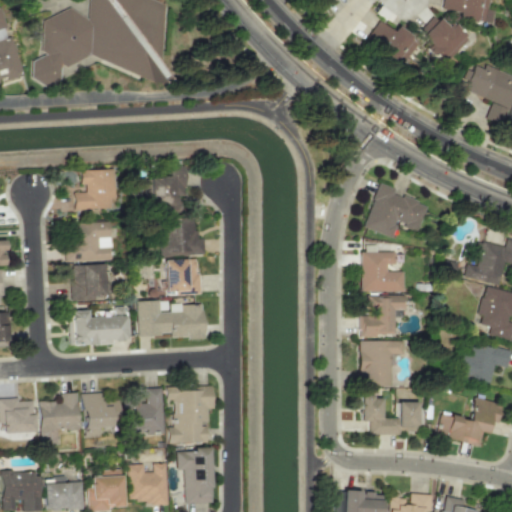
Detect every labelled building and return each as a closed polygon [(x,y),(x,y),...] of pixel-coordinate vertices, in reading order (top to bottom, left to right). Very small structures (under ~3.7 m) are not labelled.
[(85,0),(86,18),(67,5),(38,19),(36,49),(43,52),(29,59),(28,78),(43,84),(58,77),(58,61),(65,65),(88,52),(150,81),(156,77),(160,1),(157,0),(85,0)] [(440,0),(439,9),(455,12),(454,17),(480,22),(484,4),(485,5),(485,0),(440,0)] [(415,31),(427,43),(423,48),(436,61),(462,33),(450,22),(445,27),(431,15),(415,31)] [(390,31),(375,20),(361,41),(395,65),(413,40),(393,26),(390,31)] [(0,79),(19,74),(9,37),(0,39),(0,79)] [(511,88),(511,76),(481,65),(479,68),(465,63),(454,92),(462,96),(464,92),(488,101),(481,119),(498,125),(511,88)] [(181,166),(166,167),(166,176),(142,177),(143,193),(145,193),(146,206),(165,205),(165,212),(177,212),(176,198),(182,198),(181,166)] [(70,209),(105,208),(105,198),(111,198),(110,168),(78,169),(79,192),(70,192),(70,209)] [(360,227),(389,237),(394,223),(415,230),(424,204),(391,193),(392,188),(376,182),(360,227)] [(201,253),(200,237),(192,238),(191,215),(156,217),(158,254),(165,253),(165,246),(174,245),(175,255),(201,253)] [(71,222),(71,244),(61,244),(61,261),(107,260),(106,221),(71,222)] [(495,284),(499,263),(511,265),(511,240),(503,238),(501,246),(479,241),(474,263),(464,261),(460,278),(495,284)] [(357,252),(357,291),(400,290),(399,271),(384,271),(383,264),(391,264),(391,251),(357,252)] [(161,291),(172,290),(172,294),(197,293),(196,272),(193,272),(192,258),(160,259),(161,291)] [(101,263),(67,264),(68,300),(93,299),(93,294),(102,294),(101,263)] [(511,293),(511,292),(481,286),(470,332),(507,340),(511,323),(505,321),(511,293)] [(391,335),(391,310),(402,310),(402,295),(366,295),(366,315),(355,314),(355,335),(391,335)] [(134,335),(166,334),(166,338),(201,337),(200,303),(163,305),(163,300),(133,301),(134,335)] [(83,317),(83,310),(64,310),(65,344),(122,342),(121,315),(83,317)] [(387,353),(400,353),(399,340),(355,340),(355,386),(387,385),(387,353)] [(491,364),(503,367),(507,351),(471,342),(468,355),(460,353),(455,377),(486,384),(491,364)] [(203,442),(203,426),(197,426),(197,421),(204,421),(204,409),(209,409),(208,386),(162,387),(162,401),(169,401),(170,426),(164,426),(164,443),(203,442)] [(160,430),(157,387),(138,389),(139,397),(120,398),(123,433),(160,430)] [(414,433),(415,401),(395,401),(394,418),(378,418),(378,398),(369,398),(369,391),(357,391),(357,421),(366,421),(366,432),(414,433)] [(72,392),(57,393),(58,401),(34,402),(37,445),(53,444),(53,430),(74,429),(72,392)] [(77,393),(79,437),(95,436),(94,427),(108,426),(108,421),(116,420),(115,402),(99,403),(98,392),(77,393)] [(0,398),(0,432),(31,432),(30,400),(15,400),(15,398),(0,398)] [(475,445),(478,432),(484,433),(487,419),(494,420),(498,403),(470,398),(466,419),(437,413),(432,437),(475,445)] [(172,449),(173,470),(179,470),(180,503),(208,502),(206,449),(172,449)] [(163,502),(161,462),(148,463),(149,471),(139,472),(139,464),(124,464),(125,503),(163,502)] [(0,470),(0,508),(11,508),(11,499),(17,499),(18,510),(35,510),(34,469),(0,470)] [(119,506),(117,469),(98,469),(98,476),(86,477),(86,487),(83,487),(83,510),(104,510),(104,506),(119,506)] [(61,476),(39,477),(40,509),(78,508),(78,480),(61,481),(61,476)] [(376,511),(378,493),(358,492),(358,491),(329,489),(328,511),(337,511),(336,511),(376,511)] [(385,511),(418,511),(419,505),(426,505),(427,494),(406,493),(405,504),(401,504),(401,497),(386,497),(385,511)] [(459,499),(439,495),(436,511),(475,511),(476,510),(457,507),(459,499)]
